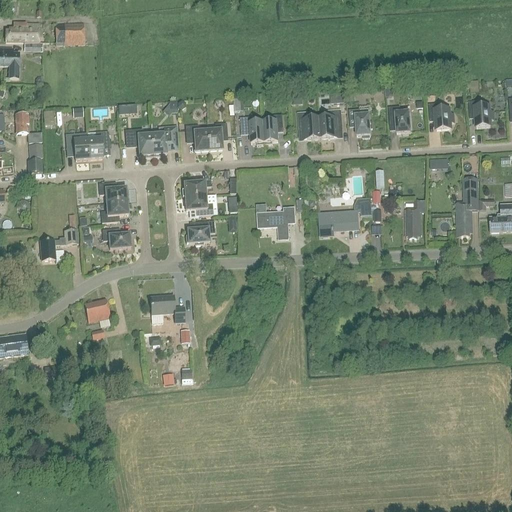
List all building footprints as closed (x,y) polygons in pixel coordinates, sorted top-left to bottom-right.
[(6,41),(5,45),(35,45),(39,46),(39,26),(27,26),(27,23),(13,23),(13,27),(8,27),(8,30),(5,30),(5,42),(6,41)] [(65,27),(55,27),(56,47),(84,47),(84,25),(64,25),(65,27)] [(25,54),(43,54),(43,46),(25,46),(25,54)] [(0,50),(0,68),(8,69),(8,82),(19,82),(19,69),(19,55),(13,55),(13,51),(0,50)] [(477,82),(464,83),(465,90),(477,89),(477,82)] [(435,87),(426,87),(427,98),(436,98),(435,87)] [(393,90),(385,91),(386,99),(393,98),(393,90)] [(342,94),(329,95),(329,106),(343,105),(342,94)] [(297,97),(289,97),(290,106),(297,106),(297,97)] [(480,102),(468,103),(469,118),(475,118),(476,130),(490,129),(490,122),(494,122),(493,113),(489,114),(489,108),(480,108),(480,102)] [(169,106),(167,110),(173,115),(178,115),(177,103),(169,104),(169,106)] [(181,103),(177,105),(177,110),(182,112),(186,110),(186,105),(181,103)] [(440,105),(428,106),(430,121),(436,121),(436,133),(450,131),(450,125),(454,125),(453,116),(449,117),(449,111),(440,111),(440,105)] [(400,108),(389,109),(390,124),(396,124),(397,135),(410,134),(409,114),(400,114),(400,108)] [(83,110),(73,111),(74,119),(84,119),(83,110)] [(356,126),(356,129),(357,138),(362,138),(363,140),(370,140),(369,137),(371,137),(370,131),(373,130),(372,123),(370,123),(369,116),(360,117),(360,111),(349,112),(350,127),(356,126)] [(319,120),(321,141),(334,140),(333,128),(341,127),(340,112),(327,113),(327,119),(319,120)] [(321,141),(319,120),(311,121),(310,115),(298,115),(299,130),(306,130),(307,142),(321,141)] [(28,116),(15,117),(15,122),(16,137),(18,137),(29,136),(28,128),(28,116)] [(263,124),(265,147),(273,147),(272,144),(278,144),(277,132),(283,132),(282,117),(274,117),(271,121),(271,123),(263,124)] [(265,147),(263,124),(255,125),(254,119),(240,120),(241,135),(250,134),(251,146),(257,145),(257,148),(265,147)] [(207,133),(209,154),(222,153),(222,141),(228,140),(226,125),(215,126),(216,132),(207,133)] [(209,154),(207,133),(199,133),(199,127),(185,128),(186,143),(194,143),(195,155),(209,154)] [(151,137),(153,160),(161,159),(160,157),(166,157),(166,154),(179,152),(178,129),(159,130),(160,136),(151,137)] [(153,160),(151,137),(143,137),(142,131),(125,133),(126,148),(138,147),(139,159),(145,158),(145,160),(153,160)] [(89,162),(102,161),(102,149),(110,149),(108,134),(87,135),(87,141),(89,162)] [(89,162),(87,141),(87,135),(65,137),(66,152),(74,151),(75,163),(89,162)] [(29,160),(43,160),(43,148),(29,148),(29,160)] [(28,176),(43,175),(42,163),(27,164),(28,176)] [(377,188),(385,188),(386,171),(377,171),(377,188)] [(463,205),(456,205),(457,236),(460,236),(460,239),(469,239),(469,235),(472,235),(472,213),(478,213),(477,181),(463,182),(463,205)] [(185,199),(206,198),(205,189),(211,189),(211,184),(184,186),(184,192),(182,192),(182,199),(185,199)] [(106,205),(127,204),(126,190),(114,191),(114,185),(99,186),(100,198),(105,197),(106,205)] [(206,198),(185,199),(186,213),(198,212),(198,218),(213,217),(212,206),(206,206),(206,198)] [(357,213),(357,214),(360,214),(360,219),(370,218),(369,202),(356,202),(357,213)] [(479,202),(479,211),(486,211),(486,207),(495,207),(495,202),(479,202)] [(127,204),(106,205),(107,214),(101,214),(102,225),(117,224),(116,218),(128,217),(127,204)] [(405,212),(405,239),(408,239),(408,242),(418,242),(417,239),(421,239),(420,215),(424,215),(424,204),(413,204),(413,212),(405,212)] [(500,220),(489,220),(489,235),(511,234),(511,206),(500,208),(500,220)] [(288,226),(295,226),(295,209),(283,210),(283,214),(256,215),(257,231),(279,230),(280,242),(289,241),(288,226)] [(359,232),(357,214),(357,213),(318,216),(320,239),(334,238),(333,234),(359,232)] [(54,242),(40,244),(41,263),(55,262),(54,248),(59,248),(78,247),(77,233),(76,233),(74,217),(68,218),(70,233),(64,234),(64,240),(59,241),(59,242),(54,243),(54,242)] [(229,235),(237,235),(236,219),(228,219),(229,235)] [(188,238),(185,238),(186,245),(188,245),(188,246),(195,246),(195,248),(204,247),(203,245),(209,245),(209,236),(215,235),(214,223),(199,224),(199,231),(187,232),(188,238)] [(117,231),(102,232),(103,244),(109,243),(110,252),(130,250),(129,236),(118,237),(117,231)] [(174,298),(150,299),(152,326),(163,326),(162,317),(174,316),(175,325),(185,324),(184,309),(174,310),(174,298)] [(106,302),(84,307),(88,325),(110,320),(106,302)] [(90,335),(92,343),(95,342),(101,341),(104,340),(102,332),(90,335)] [(180,333),(181,345),(189,344),(189,332),(180,333)] [(0,359),(27,356),(24,337),(0,339),(0,359)] [(160,339),(149,340),(150,348),(161,347),(160,339)] [(45,380),(59,378),(58,369),(44,371),(45,380)] [(191,372),(181,372),(182,381),(192,381),(191,372)] [(172,376),(163,377),(165,387),(174,386),(173,385),(176,385),(176,381),(173,381),(172,376)]
